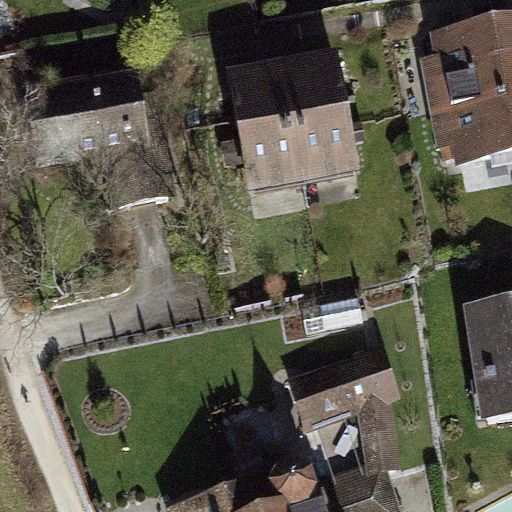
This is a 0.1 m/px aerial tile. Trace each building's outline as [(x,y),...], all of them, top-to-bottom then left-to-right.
[(511,16),(486,21),(511,158),(511,16)] [(511,158),(486,21),(429,32),(434,56),(419,59),(437,153),(451,151),(454,169),(511,158)] [(268,66),(226,74),(249,196),(357,175),(334,54),(291,62),(268,66)] [(135,70),(29,89),(42,166),(82,159),(86,185),(108,181),(113,207),(179,196),(166,124),(160,91),(140,94),(135,70)] [(347,301),(283,312),(285,349),(353,337),(347,301)] [(511,323),(477,327),(487,432),(511,428),(511,323)] [(355,363),(290,383),(308,436),(357,421),(365,481),(389,473),(401,471),(393,407),(402,404),(384,347),(352,356),(355,363)] [(270,478),(164,511),(402,511),(389,473),(365,481),(371,498),(331,511),(324,511),(316,486),(312,475),(293,464),(276,469),(270,478)]
